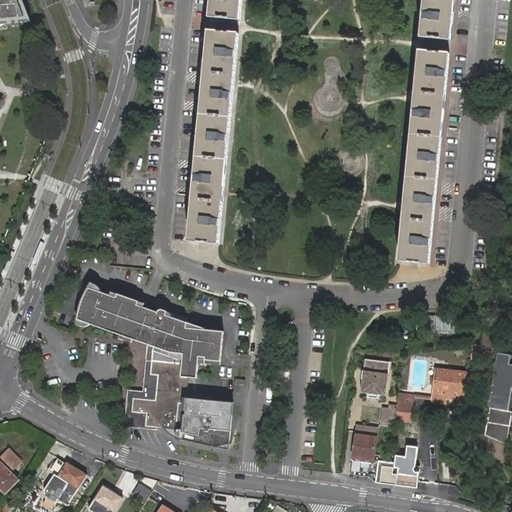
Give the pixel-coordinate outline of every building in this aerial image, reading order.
[(25,0),(0,0),(0,26),(35,24),(25,0)] [(212,0),(212,10),(242,15),(243,0),(212,0)] [(426,0),(423,45),(452,48),(456,0),(426,0)] [(241,22),(242,15),(212,10),(211,21),(241,22)] [(210,33),(192,244),(223,247),(240,35),(210,33)] [(422,51),(404,262),(433,265),(452,55),(422,51)] [(116,298),(96,290),(97,286),(94,284),(93,283),(93,284),(87,291),(85,297),(82,303),(78,319),(77,323),(77,324),(79,327),(80,327),(84,327),(86,328),(88,326),(90,325),(146,345),(151,346),(148,398),(132,397),(131,426),(164,429),(184,430),(187,391),(189,378),(197,379),(199,360),(221,362),(224,332),(187,328),(187,323),(166,315),(167,312),(163,311),(161,310),(160,311),(158,313),(138,305),(139,302),(118,294),(116,298)] [(151,346),(146,345),(143,392),(128,391),(126,426),(131,426),(132,397),(148,398),(151,346)] [(490,418),(487,434),(492,437),(499,440),(503,421),(509,422),(511,406),(511,354),(504,353),(502,362),(499,362),(498,371),(500,372),(498,383),(492,387),(496,392),(491,395),(494,399),(489,401),(492,407),(490,418)] [(385,362),(361,359),(360,370),(358,370),(357,379),(358,379),(356,392),(363,393),(364,397),(372,398),(374,395),(381,395),(385,362)] [(432,393),(445,395),(465,398),(468,375),(435,371),(432,393)] [(234,395),(187,391),(184,430),(164,429),(166,431),(168,433),(171,435),(173,436),(176,437),(179,437),(230,443),(234,395)] [(397,393),(396,403),(411,405),(412,395),(397,393)] [(445,395),(432,393),(432,401),(444,403),(445,395)] [(395,412),(410,414),(411,405),(396,403),(396,409),(395,412)] [(503,421),(499,440),(508,445),(511,426),(511,406),(509,422),(503,421)] [(395,412),(396,409),(388,408),(381,407),(380,423),(390,424),(389,427),(394,427),(395,420),(395,412)] [(409,422),(410,414),(395,412),(395,420),(409,422)] [(487,434),(490,418),(482,417),(477,448),(489,453),(492,437),(487,434)] [(357,426),(356,436),(376,438),(377,429),(357,426)] [(353,458),(374,461),(376,438),(356,436),(353,458)] [(8,470),(12,474),(22,464),(10,451),(4,457),(12,466),(8,470)] [(395,463),(392,463),(378,461),(377,478),(376,477),(376,483),(396,486),(397,485),(417,488),(419,474),(420,473),(421,473),(422,471),(422,469),(420,467),(419,466),(417,466),(416,467),(416,468),(413,467),(414,461),(407,460),(406,457),(396,456),(395,463)] [(0,461),(0,488),(6,494),(19,481),(12,474),(8,470),(12,466),(4,457),(0,461)] [(353,458),(349,478),(376,483),(374,461),(353,458)] [(59,477),(70,484),(59,501),(67,506),(87,476),(67,464),(59,477)] [(152,491),(139,483),(132,495),(144,503),(152,491)] [(104,487),(89,510),(91,511),(115,511),(123,499),(104,487)] [(2,511),(11,511),(16,504),(10,501),(2,511)]
